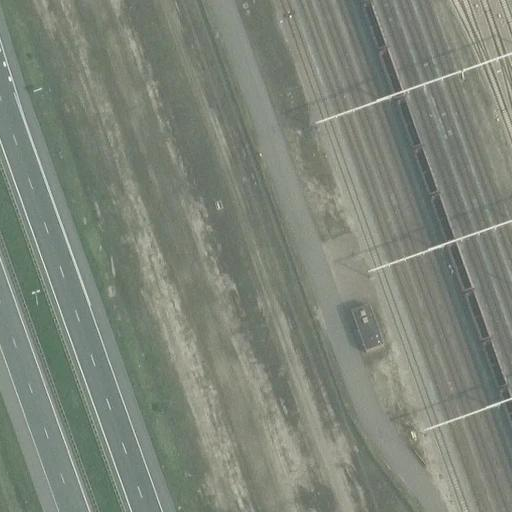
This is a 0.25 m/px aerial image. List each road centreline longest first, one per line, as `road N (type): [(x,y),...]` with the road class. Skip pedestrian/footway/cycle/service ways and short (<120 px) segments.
road 1 (trunk): [(146,511),(0,96)]
road 2 (trunk): [(0,305),(73,511)]
